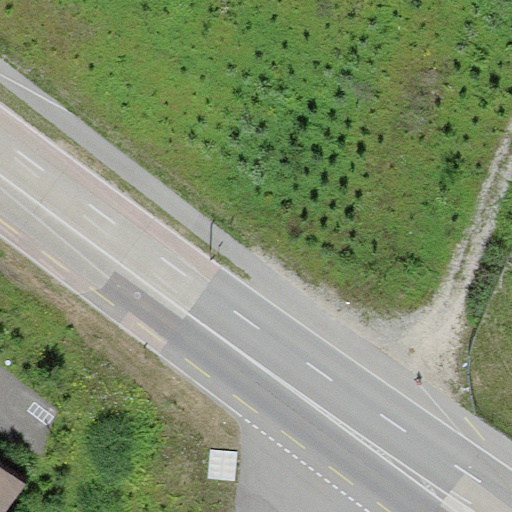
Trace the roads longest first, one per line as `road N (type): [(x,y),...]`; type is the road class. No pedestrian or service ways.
road 1 (primary): [(511,495),(0,128)]
road 2 (primary): [(0,204),(413,511)]
